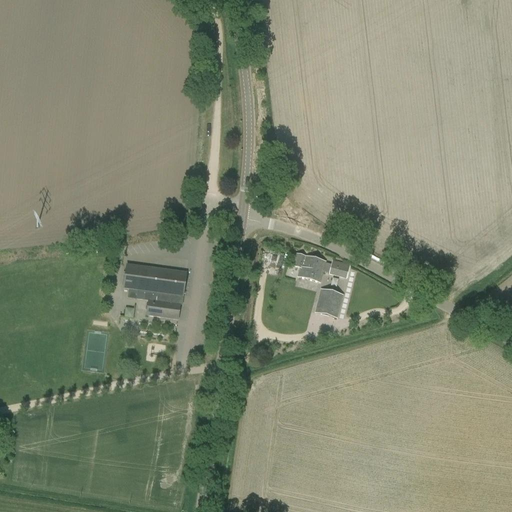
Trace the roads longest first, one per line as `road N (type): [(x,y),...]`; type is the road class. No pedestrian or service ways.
road 1 (unclassified): [(511,343),(332,245),(242,219)]
road 2 (tertiary): [(203,511),(242,219)]
road 3 (track): [(0,410),(221,365)]
road 4 (tertiary): [(242,219),(248,124),(236,0)]
road 5 (track): [(203,0),(216,16),(219,40),(209,201)]
